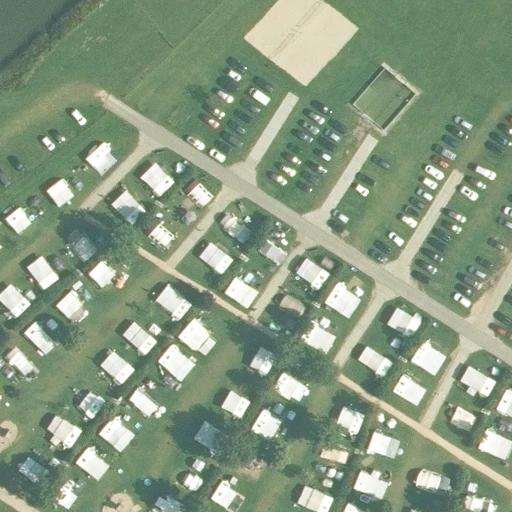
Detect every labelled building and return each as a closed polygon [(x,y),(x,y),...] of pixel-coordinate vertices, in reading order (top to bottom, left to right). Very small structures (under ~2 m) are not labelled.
[(135,186),(117,206),(136,223),(154,202),(135,186)] [(187,215),(203,200),(189,186),(174,200),(187,215)] [(29,208),(18,217),(29,231),(40,223),(29,208)] [(235,233),(253,239),(259,222),(241,216),(235,233)] [(269,258),(280,244),(267,233),(255,246),(269,258)] [(208,262),(225,274),(239,254),(222,242),(208,262)] [(256,287),(260,269),(244,265),(239,283),(256,287)] [(71,310),(90,293),(80,282),(61,299),(71,310)] [(20,316),(34,305),(18,286),(4,298),(20,316)] [(175,324),(189,309),(174,296),(161,311),(175,324)] [(390,330),(398,334),(408,317),(401,312),(390,330)] [(38,342),(52,329),(40,316),(26,329),(38,342)] [(134,342),(150,355),(162,340),(147,327),(134,342)] [(424,339),(415,358),(434,367),(443,348),(424,339)] [(118,356),(104,372),(120,386),(134,370),(118,356)] [(375,357),(370,379),(387,383),(392,361),(375,357)] [(485,364),(478,379),(495,388),(503,373),(485,364)] [(273,391),(292,398),(300,378),(281,371),(273,391)] [(406,377),(396,396),(412,404),(422,386),(406,377)] [(498,412),(511,419),(511,418),(511,389),(498,412)] [(343,402),(335,423),(355,431),(363,410),(343,402)] [(474,431),(480,408),(470,405),(464,428),(474,431)] [(275,443),(285,424),(262,412),(253,432),(275,443)] [(486,428),(477,446),(502,460),(511,442),(486,428)] [(390,457),(397,438),(377,430),(370,450),(390,457)] [(238,445),(234,461),(252,465),(256,449),(238,445)] [(36,466),(50,475),(59,461),(45,452),(36,466)] [(341,475),(349,456),(341,452),(332,472),(341,475)] [(184,484),(194,464),(180,457),(170,477),(184,484)] [(222,474),(211,498),(229,506),(240,483),(222,474)] [(362,474),(356,487),(374,495),(379,482),(362,474)] [(327,511),(334,494),(315,486),(307,504),(327,511)] [(166,492),(157,511),(183,511),(188,501),(166,492)] [(473,511),(478,495),(467,493),(462,511),(473,511)]
